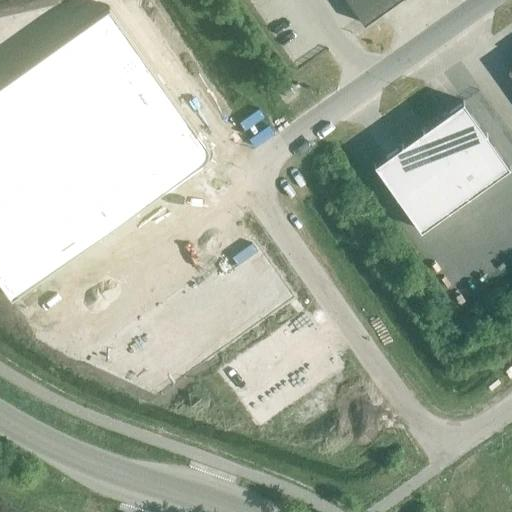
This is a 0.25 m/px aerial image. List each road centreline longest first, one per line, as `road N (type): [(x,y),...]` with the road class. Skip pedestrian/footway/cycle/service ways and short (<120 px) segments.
road 1 (unclassified): [(511,407),(441,456),(240,174)]
road 2 (unclassified): [(240,174),(486,0)]
road 3 (primary): [(236,511),(83,460),(0,416)]
road 4 (unclassified): [(240,174),(115,0)]
